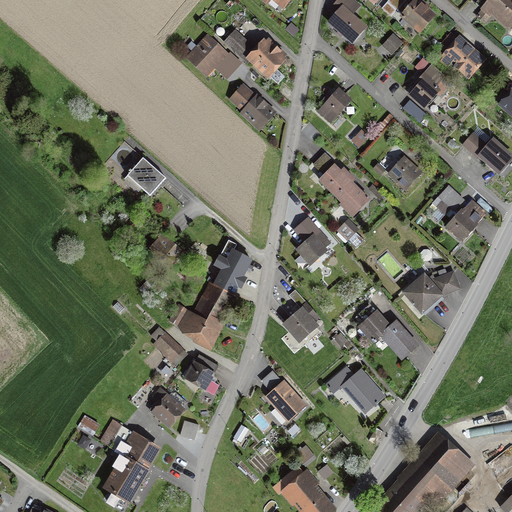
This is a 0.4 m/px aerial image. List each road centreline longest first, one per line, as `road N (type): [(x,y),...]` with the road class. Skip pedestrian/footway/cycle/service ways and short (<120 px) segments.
road 1 (residential): [(197,511),(206,455),(260,316),(309,35)]
road 2 (tertiary): [(511,227),(406,425),(347,511)]
road 3 (residential): [(309,35),(511,218)]
